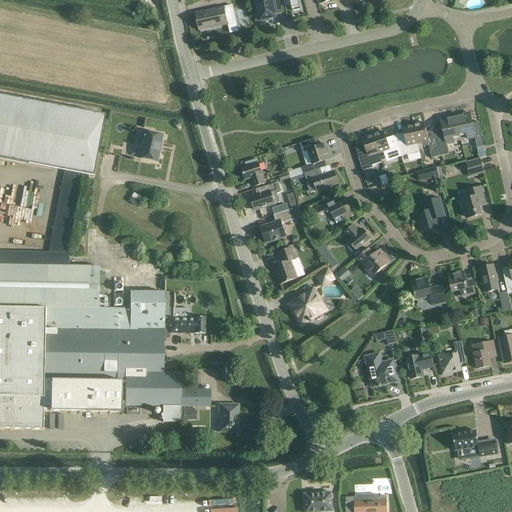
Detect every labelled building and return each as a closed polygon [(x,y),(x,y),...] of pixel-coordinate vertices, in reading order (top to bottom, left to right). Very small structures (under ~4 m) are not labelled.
[(255,0),(260,21),(262,21),(262,22),(269,21),(269,19),(276,17),(273,5),(282,3),(281,0),(255,0)] [(301,9),(299,0),(283,0),(285,6),(285,7),(291,6),(291,5),(292,10),(293,11),(301,9)] [(199,31),(235,23),(232,7),(195,15),(199,31)] [(0,95),(0,158),(64,171),(49,253),(64,253),(79,173),(93,176),(104,115),(0,95)] [(478,121),(472,123),(469,112),(463,113),(463,115),(455,117),(459,134),(466,132),(467,138),(474,137),(476,147),(484,146),(478,121)] [(439,141),(442,155),(449,153),(446,143),(460,140),(459,134),(455,117),(447,119),(447,117),(440,118),(445,139),(439,141)] [(442,155),(439,141),(438,141),(438,137),(428,139),(424,122),(414,124),(418,143),(423,142),(424,146),(429,145),(431,157),(442,155)] [(397,144),(401,156),(407,154),(407,155),(420,153),(418,143),(414,124),(403,127),(405,138),(401,139),(402,142),(397,144)] [(157,161),(159,151),(158,149),(159,145),(160,145),(162,135),(143,131),(138,158),(157,161)] [(401,156),(397,144),(392,145),(390,141),(387,142),(383,131),(373,134),(379,152),(383,151),(387,162),(395,159),(395,158),(401,156)] [(364,153),(357,155),(362,170),(372,167),(372,166),(382,163),(379,152),(373,134),(362,138),(364,144),(361,145),(364,153)] [(326,144),(318,146),(315,138),(299,143),(307,166),(302,168),(304,173),(318,168),(316,163),(330,158),(326,144)] [(466,163),(470,176),(484,172),(480,159),(466,163)] [(253,186),(265,183),(258,162),(241,168),(245,180),(251,178),(253,186)] [(439,177),(437,167),(417,172),(415,173),(416,177),(419,176),(420,182),(432,179),(434,187),(442,185),(440,177),(439,177)] [(307,182),(313,180),(316,190),(339,183),(335,170),(322,175),(320,168),(304,173),(307,182)] [(395,178),(393,172),(386,174),(388,180),(395,178)] [(289,173),(279,176),(280,182),(290,179),(289,173)] [(263,193),(251,197),(255,210),(274,203),(280,201),(277,193),(281,192),(278,181),(261,187),(263,193)] [(474,214),(474,216),(481,214),(479,206),(486,204),(481,186),(467,190),(469,198),(460,200),(461,201),(459,202),(460,208),(462,208),(465,216),(474,214)] [(415,213),(420,231),(436,227),(434,218),(443,216),(438,197),(424,201),(427,210),(415,213)] [(318,219),(326,215),(331,213),(334,219),(341,215),(344,219),(353,215),(346,200),(335,205),(332,200),(313,209),(318,219)] [(298,206),(288,210),(274,214),(277,221),(260,226),(265,243),(285,236),(281,223),(291,220),(302,216),(298,206)] [(305,218),(313,214),(309,207),(301,211),(305,218)] [(371,238),(362,228),(359,231),(353,223),(344,231),(350,238),(348,240),(356,250),(371,238)] [(328,251),(323,245),(318,248),(322,255),(328,251)] [(274,265),(280,283),(297,277),(290,260),(295,258),(291,247),(278,251),(282,262),(274,265)] [(356,258),(372,276),(390,261),(380,249),(372,255),(367,249),(356,258)] [(0,428),(44,429),(44,409),(44,380),(117,380),(117,378),(125,378),(125,406),(162,406),(162,413),(160,414),(162,422),(181,422),(181,406),(210,406),(210,389),(181,389),(181,372),(163,372),(164,328),(164,327),(164,317),(164,292),(130,292),(130,309),(128,309),(107,308),(108,299),(98,299),(99,267),(68,266),(69,253),(64,253),(49,253),(0,251),(0,428)] [(486,292),(498,289),(493,264),(480,267),(486,292)] [(309,316),(325,307),(315,291),(322,287),(322,288),(336,280),(328,267),(314,276),(319,284),(298,296),(299,297),(288,304),(301,325),(311,319),(309,316)] [(342,282),(351,274),(345,268),(336,276),(342,282)] [(460,289),(462,296),(475,293),(472,280),(465,281),(463,271),(448,274),(452,291),(460,289)] [(429,288),(426,278),(412,281),(415,295),(412,296),(413,301),(417,301),(417,300),(430,296),(432,305),(445,302),(441,285),(429,288)] [(507,292),(499,294),(503,312),(510,310),(507,292)] [(164,317),(164,327),(169,327),(169,333),(194,333),(194,334),(204,334),(204,317),(194,317),(194,318),(169,318),(164,317)] [(425,329),(417,330),(419,342),(427,340),(425,329)] [(393,331),(385,332),(388,346),(396,344),(393,331)] [(511,335),(499,338),(504,362),(511,360),(511,335)] [(451,371),(460,369),(457,357),(464,356),(460,341),(454,342),(456,352),(439,356),(441,367),(440,367),(441,375),(451,373),(451,371)] [(477,368),(491,365),(488,353),(495,352),(493,341),(472,345),(477,368)] [(422,367),(425,367),(426,368),(434,366),(430,352),(405,358),(410,377),(423,374),(422,367)] [(397,379),(392,360),(381,362),(378,353),(365,356),(372,387),(378,385),(379,387),(381,386),(381,384),(387,383),(386,378),(388,377),(389,381),(397,379)] [(44,380),(44,409),(50,409),(50,411),(83,411),(85,411),(122,411),(122,378),(121,378),(121,380),(117,380),(44,380)] [(238,405),(219,404),(218,432),(238,432),(238,405)] [(192,408),(183,408),(183,421),(196,421),(196,411),(192,411),(192,408)] [(480,433),(468,435),(468,434),(451,438),(453,451),(470,447),(473,460),(496,455),(493,440),(482,442),(480,433)] [(332,492),(304,494),(305,511),(312,511),(333,511),(332,492)] [(386,511),(386,500),(386,496),(378,497),(378,494),(355,495),(355,497),(346,498),(347,503),(346,503),(346,511),(386,511)]
